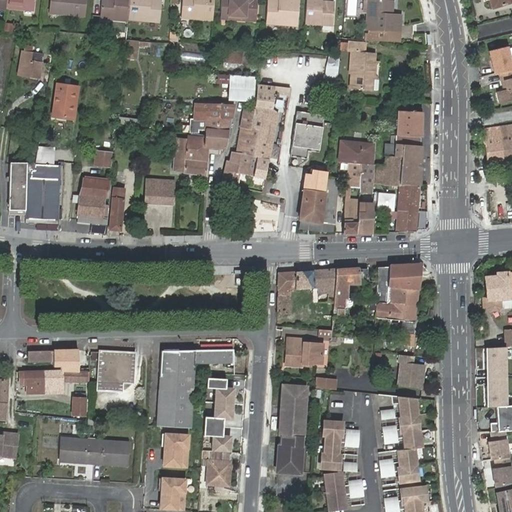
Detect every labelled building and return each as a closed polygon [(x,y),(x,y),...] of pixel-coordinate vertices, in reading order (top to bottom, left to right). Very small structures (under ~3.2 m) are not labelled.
[(0,0),(0,7),(10,9),(10,7),(10,0),(0,0)] [(10,0),(10,7),(37,9),(38,0),(10,0)] [(54,0),(54,6),(62,7),(61,13),(89,16),(90,0),(54,0)] [(105,0),(104,18),(131,20),(131,18),(132,0),(105,0)] [(132,0),(131,18),(163,21),(164,0),(132,0)] [(185,0),(184,18),(216,20),(217,0),(185,0)] [(224,0),(223,14),(231,14),(231,19),(258,21),(259,0),(243,0),(244,0),(237,0),(224,0)] [(281,0),(275,0),(270,0),(268,23),(299,25),(301,0),(284,0),(285,1),(281,0)] [(325,0),(309,0),(308,23),(335,25),(337,2),(329,1),(328,4),(325,3),(325,1),(325,0)] [(374,0),(374,8),(370,8),(368,26),(376,27),(402,28),(403,11),(394,10),(392,10),(392,6),(394,6),(395,0),(374,0)] [(402,28),(376,27),(375,31),(375,37),(401,39),(402,28)] [(59,45),(72,46),(72,34),(60,33),(59,45)] [(360,39),(346,39),(346,50),(350,50),(349,87),(376,89),(377,76),(371,76),(373,50),(360,50),(360,39)] [(129,40),(129,49),(138,49),(139,41),(129,40)] [(21,47),(18,65),(30,66),(28,74),(37,75),(40,58),(30,56),(31,48),(21,47)] [(491,75),(499,73),(511,69),(511,60),(509,61),(506,47),(486,52),(488,61),(491,61),(492,66),(489,67),(491,75)] [(336,81),(339,49),(328,49),(325,80),(336,81)] [(181,50),(179,60),(203,64),(205,55),(181,50)] [(241,53),(222,52),(221,61),(240,63),(241,53)] [(30,66),(18,65),(17,72),(28,74),(30,66)] [(511,69),(499,73),(501,81),(504,81),(506,89),(503,90),(501,90),(504,102),(511,100),(511,69)] [(252,102),(253,78),(211,75),(210,83),(221,84),(229,84),(229,94),(229,101),(252,102)] [(55,84),(51,116),(69,119),(72,98),(74,98),(76,87),(55,84)] [(229,84),(221,84),(221,94),(229,94),(229,84)] [(273,85),(256,84),(255,106),(262,107),(271,108),(271,103),(272,103),(272,90),(273,85)] [(410,100),(397,99),(396,109),(410,110),(411,100),(410,100)] [(253,106),(253,105),(249,105),(248,108),(243,107),(237,153),(253,157),(255,157),(262,107),(255,106),(253,106)] [(196,114),(229,118),(231,106),(195,106),(196,114)] [(271,108),(262,107),(255,157),(256,157),(256,158),(269,159),(269,158),(275,115),(275,113),(271,108)] [(396,109),(395,136),(420,136),(420,134),(420,123),(420,110),(410,110),(396,109)] [(322,115),(321,114),(320,118),(315,118),(315,114),(295,112),(290,157),(306,158),(308,148),(318,149),(322,115)] [(201,122),(201,132),(226,132),(229,118),(196,114),(196,122),(201,122)] [(118,123),(136,125),(137,118),(119,116),(118,123)] [(490,162),(511,158),(511,123),(488,127),(490,162)] [(201,132),(201,138),(202,147),(207,147),(223,148),(226,132),(201,132)] [(201,138),(182,135),(182,140),(183,155),(182,161),(206,162),(207,147),(202,147),(201,138)] [(183,155),(182,140),(174,140),(174,154),(183,155)] [(337,164),(340,164),(346,164),(358,165),(371,165),(372,160),(373,142),(339,140),(337,164)] [(103,153),(104,146),(96,145),(95,152),(103,153)] [(385,145),(384,161),(391,162),(392,145),(385,145)] [(420,147),(392,145),(391,162),(399,162),(413,162),(412,185),(418,185),(420,185),(420,147)] [(53,163),(54,147),(37,146),(36,162),(53,163)] [(109,167),(111,147),(104,146),(103,153),(95,152),(94,165),(109,167)] [(221,184),(230,186),(233,173),(253,177),(256,158),(256,157),(255,157),(253,157),(237,153),(231,152),(230,162),(226,161),(221,184)] [(182,161),(183,155),(174,154),(174,174),(206,175),(206,162),(182,161)] [(269,159),(256,158),(253,177),(264,179),(269,159)] [(371,165),(371,186),(382,186),(384,161),(372,160),(371,165)] [(382,186),(397,187),(397,184),(399,162),(391,162),(384,161),(382,186)] [(31,171),(32,163),(9,162),(8,176),(8,179),(8,211),(25,211),(26,171),(31,171)] [(413,162),(399,162),(397,184),(399,184),(412,185),(413,162)] [(57,219),(59,164),(32,163),(31,171),(26,171),(25,211),(25,218),(57,219)] [(346,164),(346,171),(345,187),(357,187),(357,185),(358,165),(346,164)] [(357,185),(371,186),(371,165),(358,165),(357,185)] [(306,175),(303,189),(324,193),(326,177),(327,172),(319,171),(317,176),(311,175),(306,175)] [(77,214),(100,216),(104,217),(105,205),(101,205),(101,198),(105,199),(107,178),(99,177),(98,181),(82,179),(79,192),(76,214),(77,214)] [(303,189),(302,197),(299,220),(320,222),(320,224),(334,225),(337,178),(326,177),(324,193),(303,189)] [(145,179),(144,204),(174,206),(175,181),(145,179)] [(412,185),(399,184),(397,230),(418,229),(420,185),(418,185),(412,185)] [(113,190),(110,229),(121,230),(124,191),(121,191),(121,187),(116,187),(116,190),(113,190)] [(376,209),(393,211),(395,193),(377,192),(376,209)] [(344,200),(342,233),(355,233),(355,224),(350,224),(351,201),(344,200)] [(356,205),(355,224),(355,233),(369,232),(370,205),(356,205)] [(100,225),(100,216),(77,214),(76,223),(100,225)] [(421,264),(390,266),(388,292),(392,292),(418,290),(421,264)] [(348,297),(348,284),(377,285),(375,307),(386,307),(388,292),(390,266),(379,267),(377,281),(368,281),(369,277),(367,277),(367,270),(359,270),(359,268),(336,270),(333,305),(333,313),(336,313),(337,314),(344,314),(344,309),(346,306),(349,306),(352,304),(352,300),(348,297)] [(279,274),(278,314),(291,314),(290,290),(312,289),(312,305),(333,305),(336,270),(279,274)] [(482,297),(483,309),(486,309),(486,310),(489,312),(500,311),(502,308),(501,299),(510,298),(507,275),(485,277),(487,297),(482,297)] [(390,308),(416,308),(418,290),(392,292),(390,308)] [(374,316),(375,319),(407,322),(406,328),(414,329),(416,308),(390,308),(386,307),(375,307),(375,308),(374,316)] [(319,330),(306,329),(306,338),(320,338),(321,330),(319,330)] [(288,340),(286,366),(303,367),(304,363),(322,364),(324,346),(305,345),(305,341),(288,340)] [(27,353),(27,364),(78,360),(77,350),(27,353)] [(99,377),(98,386),(119,387),(120,378),(130,379),(132,352),(100,350),(98,377),(99,377)] [(161,353),(156,426),(191,428),(195,363),(234,362),(234,352),(161,353)] [(413,356),(398,355),(398,363),(399,363),(398,386),(422,388),(424,365),(412,364),(413,356)] [(511,365),(494,367),(496,396),(511,394),(511,365)] [(61,369),(19,371),(20,382),(26,381),(27,391),(62,389),(61,382),(61,371),(61,369)] [(86,382),(86,371),(61,371),(61,382),(86,382)] [(226,378),(207,377),(207,386),(215,386),(213,416),(223,416),(233,417),(235,386),(226,385),(226,378)] [(316,380),(316,389),(330,390),(336,391),(336,381),(329,381),(316,380)] [(280,445),(302,446),(302,439),(305,390),(283,388),(280,445)] [(419,415),(417,397),(392,395),(394,403),(399,403),(402,428),(397,429),(397,425),(384,426),(386,443),(399,442),(398,437),(404,437),(405,449),(398,450),(399,462),(393,463),(393,458),(380,460),(382,476),(395,476),(394,470),(400,469),(402,483),(417,481),(414,464),(417,464),(416,447),(423,447),(420,431),(418,431),(416,415),(419,415)] [(72,398),(72,416),(84,416),(84,397),(72,398)] [(511,404),(493,404),(493,430),(511,429),(511,404)] [(382,410),(383,419),(396,417),(395,409),(382,410)] [(213,416),(205,415),(203,434),(212,434),(210,450),(231,452),(233,434),(222,433),(223,416),(213,416)] [(346,446),(359,447),(360,430),(347,429),(347,432),(342,432),(343,421),(326,419),(322,469),(339,470),(341,456),(345,457),(345,453),(341,453),(342,442),(347,442),(346,446)] [(505,430),(491,431),(493,441),(489,441),(492,460),(496,459),(509,457),(505,430)] [(190,433),(164,431),(161,466),(187,468),(190,433)] [(0,458),(15,460),(18,437),(2,435),(2,438),(0,438),(0,458)] [(79,463),(93,464),(95,442),(61,439),(59,463),(75,465),(75,462),(75,458),(79,459),(79,463)] [(95,442),(93,464),(93,466),(101,467),(101,464),(107,464),(108,462),(113,462),(112,465),(112,467),(127,468),(128,445),(95,442)] [(299,471),(302,446),(280,445),(278,470),(299,471)] [(203,450),(202,458),(209,459),(210,461),(231,462),(231,452),(210,450),(203,450)] [(511,473),(509,457),(496,459),(497,468),(493,469),(496,487),(511,483),(511,473)] [(231,462),(210,461),(208,484),(219,484),(219,485),(229,486),(231,462)] [(345,462),(344,470),(357,472),(358,463),(345,462)] [(324,475),(328,508),(347,506),(346,494),(352,493),(352,497),(364,496),(362,479),(350,480),(350,484),(345,484),(344,474),(324,475)] [(184,511),(187,478),(161,476),(158,511),(174,511),(184,511)] [(424,511),(423,503),(426,502),(424,485),(402,487),(403,500),(398,500),(398,497),(385,498),(386,511),(399,511),(399,509),(404,509),(404,511),(424,511)] [(511,511),(511,492),(511,489),(496,493),(500,511),(498,511),(511,511)]
